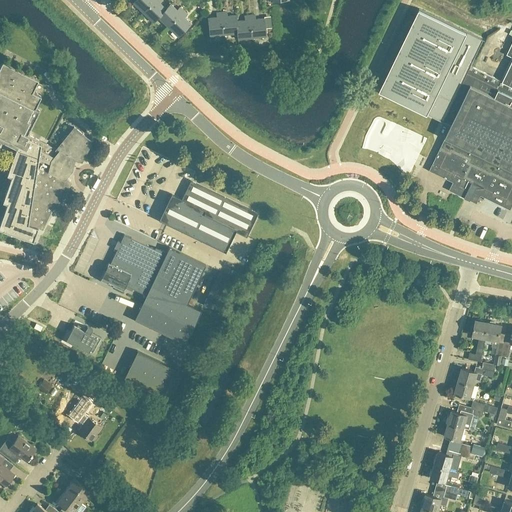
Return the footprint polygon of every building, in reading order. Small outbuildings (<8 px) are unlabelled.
[(143,13),(155,0),(136,0),(133,4),(143,13)] [(153,23),(158,18),(165,10),(159,4),(162,1),(161,0),(155,0),(143,13),(153,23)] [(158,18),(168,28),(183,12),(180,8),(177,11),(170,5),(165,10),(158,18)] [(381,64),(375,77),(383,82),(379,91),(444,122),(470,65),(483,40),(419,9),(414,18),(406,14),(381,64)] [(187,15),(183,12),(168,28),(178,38),(190,25),(184,19),(187,15)] [(208,19),(210,37),(223,36),(221,13),(216,14),(216,18),(208,19)] [(223,36),(237,34),(236,22),(235,16),(227,17),(226,13),(221,13),(223,36)] [(238,40),(252,39),(249,16),(244,17),(244,21),(236,22),(237,34),(238,40)] [(254,16),(249,16),(252,39),(266,37),(264,19),(255,20),(254,16)] [(511,43),(507,54),(511,56),(511,60),(502,81),(473,67),(470,65),(444,122),(452,125),(445,139),(430,171),(452,182),(460,186),(456,193),(464,197),(465,196),(466,196),(468,197),(470,196),(471,196),(472,195),(472,197),(472,199),(473,201),(475,203),(476,203),(480,196),(510,211),(511,207),(511,43)] [(0,138),(18,148),(17,150),(16,149),(7,176),(12,177),(3,202),(7,204),(0,224),(0,230),(34,242),(38,229),(43,231),(54,209),(58,210),(71,183),(65,178),(72,170),(74,160),(81,162),(91,142),(74,128),(57,149),(28,134),(40,110),(36,108),(41,96),(33,92),(39,80),(3,63),(0,68),(0,138)] [(172,194),(162,215),(159,220),(226,252),(236,232),(246,237),(258,213),(191,181),(182,199),(172,194)] [(101,280),(123,291),(125,288),(132,292),(133,289),(146,295),(135,320),(186,344),(202,311),(187,305),(206,265),(169,248),(167,253),(156,248),(155,249),(124,235),(121,242),(119,241),(115,249),(117,250),(110,264),(109,263),(101,280)] [(205,304),(215,309),(219,301),(209,296),(205,304)] [(468,359),(479,362),(480,362),(485,338),(488,323),(481,321),(482,320),(477,319),(477,321),(475,320),(472,336),(480,337),(476,355),(469,353),(468,359)] [(485,338),(493,340),(491,347),(496,348),(495,355),(494,364),(498,365),(500,365),(501,360),(504,344),(498,343),(501,325),(494,324),(494,323),(490,322),(490,323),(488,323),(485,338)] [(36,323),(34,329),(40,332),(42,327),(36,323)] [(92,329),(86,327),(85,329),(77,325),(69,340),(93,353),(101,338),(90,332),(92,329)] [(501,360),(506,361),(507,357),(508,357),(510,345),(504,344),(501,360)] [(178,363),(141,346),(128,373),(165,391),(178,363)] [(494,371),(494,370),(497,371),(498,365),(494,364),(483,362),(482,369),(475,367),(474,372),(462,368),(460,374),(458,374),(457,379),(458,379),(458,381),(464,383),(473,385),(475,379),(480,380),(483,369),(494,371)] [(46,394),(52,385),(44,380),(38,388),(46,394)] [(473,385),(464,383),(458,381),(456,387),(455,386),(453,391),(454,392),(454,393),(469,398),(473,385)] [(484,404),(484,405),(473,401),(471,407),(483,411),(495,414),(497,408),(484,404)] [(506,413),(511,414),(511,407),(508,406),(507,409),(501,408),(500,413),(502,413),(503,414),(504,412),(506,413)] [(483,411),(471,407),(469,414),(481,417),(483,411)] [(463,428),(469,429),(472,417),(466,415),(451,411),(450,416),(448,416),(446,422),(448,423),(448,424),(463,428)] [(83,424),(78,431),(91,440),(92,439),(94,440),(97,436),(95,435),(101,427),(87,416),(82,423),(83,424)] [(500,418),(498,417),(496,425),(510,428),(511,421),(500,418)] [(463,428),(448,424),(446,429),(445,429),(444,434),(445,435),(444,436),(459,440),(463,428)] [(13,443),(7,439),(0,448),(0,452),(10,460),(14,453),(26,462),(36,449),(18,436),(13,443)] [(473,446),(473,447),(460,443),(459,449),(476,454),(476,453),(478,448),(473,446)] [(504,452),(506,445),(498,443),(496,450),(504,452)] [(434,465),(449,469),(451,462),(459,464),(461,457),(473,460),(482,462),(484,456),(476,453),(476,454),(459,449),(457,455),(453,454),(452,457),(438,453),(436,458),(435,458),(433,463),(435,464),(434,465)] [(0,481),(6,486),(15,475),(1,464),(4,459),(0,456),(0,481)] [(446,482),(447,478),(451,479),(452,476),(457,478),(459,472),(449,469),(434,465),(432,471),(431,471),(430,476),(431,476),(431,478),(446,482)] [(498,475),(500,468),(491,466),(490,473),(491,473),(498,475)] [(500,468),(498,475),(507,478),(509,471),(500,468)] [(73,479),(65,491),(81,503),(86,496),(95,501),(102,492),(89,482),(85,488),(73,479)] [(457,494),(469,497),(472,499),(474,492),(471,491),(459,488),(460,485),(451,482),(450,486),(447,485),(445,491),(457,494)] [(81,503),(65,491),(57,502),(68,510),(66,511),(82,511),(86,507),(81,503)] [(425,495),(424,501),(422,501),(421,505),(422,505),(422,507),(437,511),(439,504),(446,506),(448,498),(455,500),(457,494),(445,491),(443,497),(441,499),(425,495)] [(479,510),(487,511),(489,505),(480,503),(484,493),(477,491),(473,504),(480,506),(479,510)] [(500,511),(511,511),(511,502),(504,500),(500,511)]
